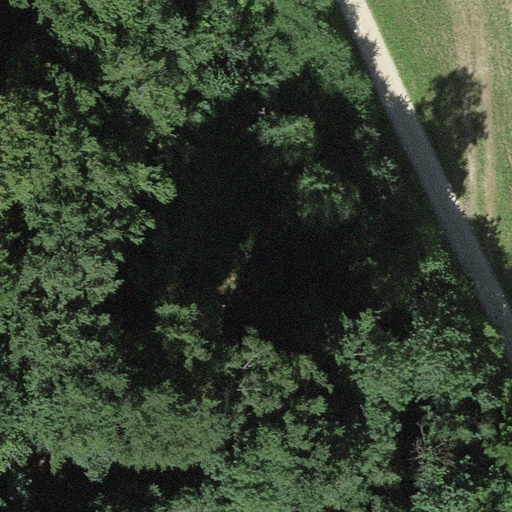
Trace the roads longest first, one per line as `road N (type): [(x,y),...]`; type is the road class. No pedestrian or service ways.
road 1 (track): [(401,109),(422,511)]
road 2 (track): [(352,0),(511,329)]
